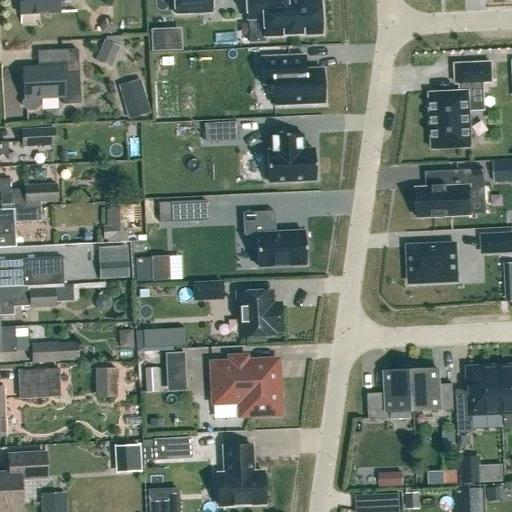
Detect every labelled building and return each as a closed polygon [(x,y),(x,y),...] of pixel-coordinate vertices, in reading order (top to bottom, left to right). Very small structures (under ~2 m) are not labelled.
[(18,0),(20,15),(59,13),(58,0),(18,0)] [(174,0),(175,14),(211,13),(210,0),(174,0)] [(264,36),(320,33),(318,0),(305,0),(285,1),(285,0),(246,0),(247,19),(263,18),(264,36)] [(146,51),(178,49),(177,27),(145,28),(146,51)] [(104,41),(99,53),(114,59),(119,47),(104,41)] [(79,104),(78,73),(77,49),(49,51),(50,67),(22,69),(24,98),(22,102),(22,106),(27,110),(35,110),(40,105),(39,98),(61,97),(61,105),(79,104)] [(322,69),(305,70),(304,56),(299,56),(260,58),(262,85),(273,85),(274,106),(323,104),(322,69)] [(432,148),(432,150),(434,150),(434,149),(469,148),(471,148),(471,146),(469,111),(484,110),(483,83),(492,82),(491,63),(455,65),(456,84),(460,84),(461,92),(431,94),(431,93),(429,93),(429,96),(430,95),(432,148)] [(143,95),(124,101),(130,119),(149,113),(143,95)] [(222,141),(221,124),(205,125),(206,142),(222,141)] [(22,146),(54,145),(53,128),(21,130),(22,146)] [(317,180),(315,150),(301,151),(301,142),(304,142),(304,134),(271,136),(271,152),(268,152),(270,182),(317,180)] [(511,161),(493,163),(494,182),(511,180),(511,161)] [(433,188),(417,189),(417,191),(413,192),(414,215),(418,215),(418,218),(471,215),(470,188),(485,187),(484,170),(449,171),(449,187),(447,187),(447,185),(433,186),(433,188)] [(0,191),(10,191),(9,179),(0,179),(0,191)] [(25,203),(57,201),(56,184),(24,186),(25,203)] [(171,223),(207,221),(206,201),(170,203),(171,223)] [(110,205),(110,210),(106,211),(106,225),(102,225),(103,228),(103,240),(108,240),(108,243),(128,242),(127,205),(119,205),(110,205)] [(0,235),(9,235),(9,223),(41,222),(40,209),(8,211),(9,223),(0,223),(0,235)] [(304,264),(303,232),(274,234),(273,212),(241,213),(242,237),(254,236),(255,267),(304,264)] [(511,235),(482,236),(483,253),(511,251),(511,235)] [(457,281),(455,245),(408,247),(410,283),(457,281)] [(168,256),(150,257),(151,281),(169,281),(168,256)] [(0,261),(0,287),(63,285),(62,258),(0,261)] [(99,280),(127,278),(126,258),(98,260),(99,280)] [(221,283),(193,284),(194,300),(222,299),(221,283)] [(27,307),(53,306),(53,302),(71,301),(70,286),(26,288),(27,307)] [(271,305),(270,292),(238,293),(240,336),(272,334),(272,330),(280,330),(279,305),(271,305)] [(0,315),(13,314),(13,302),(0,302),(0,315)] [(0,352),(15,352),(14,327),(0,327),(0,352)] [(172,329),(142,331),(143,348),(173,347),(172,329)] [(55,344),(55,342),(28,343),(29,363),(55,361),(55,360),(75,359),(74,343),(55,344)] [(182,355),(167,355),(168,374),(183,373),(182,355)] [(280,414),(277,360),(211,363),(213,403),(237,402),(248,412),(248,416),(280,414)] [(16,399),(57,396),(56,367),(15,370),(16,399)] [(511,367),(500,368),(502,412),(511,411),(511,367)] [(156,368),(144,369),(145,392),(157,392),(156,368)] [(472,433),(472,413),(502,412),(500,368),(469,369),(471,403),(457,404),(457,390),(456,390),(458,433),(472,433)] [(412,370),(414,411),(439,409),(439,411),(454,410),(452,384),(438,385),(438,369),(412,370)] [(388,412),(414,411),(412,370),(386,372),(387,393),(368,394),(369,420),(388,419),(388,412)] [(153,441),(154,461),(190,459),(189,439),(153,441)] [(252,472),(251,445),(223,446),(224,473),(217,474),(218,506),(264,504),(263,472),(252,472)] [(139,472),(137,446),(118,447),(119,473),(139,472)] [(0,511),(20,511),(19,480),(46,478),(44,454),(9,456),(9,474),(0,474),(0,511)] [(464,484),(481,483),(480,461),(463,461),(464,484)] [(435,471),(436,483),(454,482),(453,469),(435,471)] [(403,473),(380,473),(381,487),(403,486),(403,473)] [(472,502),(472,511),(482,511),(481,489),(457,490),(458,503),(472,502)] [(168,511),(167,490),(147,490),(148,511),(168,511)] [(400,511),(399,493),(357,495),(357,511),(400,511)] [(418,493),(407,494),(407,506),(418,505),(418,493)]
